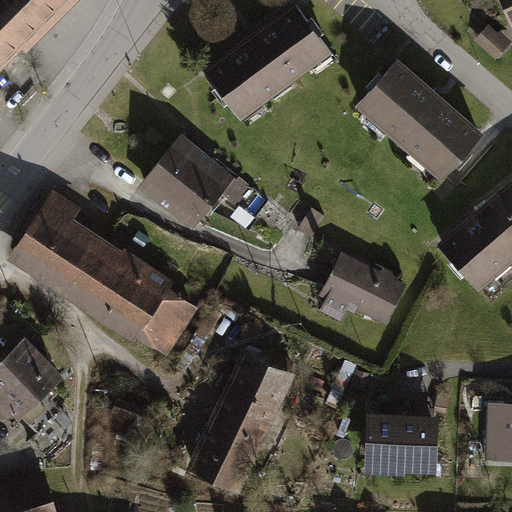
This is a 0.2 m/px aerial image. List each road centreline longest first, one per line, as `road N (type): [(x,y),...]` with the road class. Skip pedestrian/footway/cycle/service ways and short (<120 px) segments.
road 1 (residential): [(0,192),(142,0)]
road 2 (track): [(76,511),(86,333)]
road 3 (residential): [(511,109),(388,0)]
